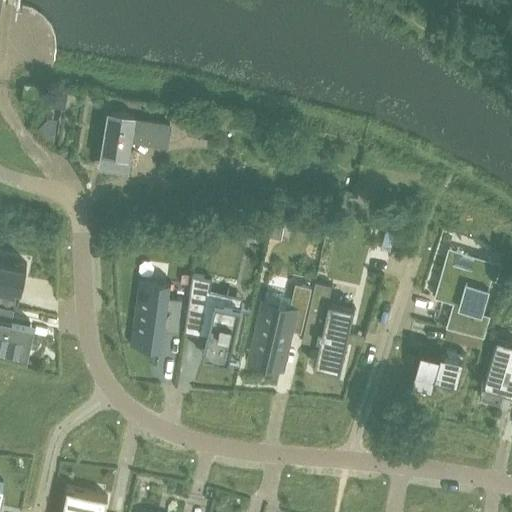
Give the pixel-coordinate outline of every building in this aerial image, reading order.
[(24,82),(23,93),(41,95),(42,84),(24,82)] [(64,107),(67,91),(52,89),(50,105),(64,107)] [(113,112),(105,152),(103,164),(126,168),(131,139),(167,145),(171,125),(135,118),(135,116),(113,112)] [(191,117),(189,134),(212,138),(214,120),(191,117)] [(281,237),(284,225),(271,222),(269,234),(281,237)] [(0,297),(18,301),(27,262),(0,256),(0,297)] [(457,302),(450,327),(483,335),(490,313),(482,310),(491,277),(496,278),(496,277),(494,276),(496,267),(475,260),(473,266),(452,260),(446,281),(442,280),(437,295),(435,294),(434,296),(457,302)] [(191,282),(184,330),(200,333),(200,331),(208,333),(207,335),(203,355),(228,360),(233,341),(239,311),(240,306),(208,299),(210,288),(209,288),(212,278),(204,276),(204,275),(192,273),(191,282)] [(139,326),(132,326),(130,343),(162,348),(165,329),(178,331),(182,298),(169,296),(171,280),(146,277),(139,326)] [(316,356),(342,362),(354,305),(329,299),(332,283),(315,279),(302,340),(318,343),(316,356)] [(258,327),(253,349),(283,356),(290,327),(301,330),(312,284),(296,280),(293,293),(292,300),(265,294),(259,321),(257,320),(256,327),(258,327)] [(14,307),(0,303),(0,340),(24,346),(25,340),(29,325),(11,321),(14,307)] [(483,335),(450,327),(447,337),(481,345),(483,335)] [(500,400),(499,403),(501,404),(505,390),(511,391),(511,346),(495,341),(484,380),(482,380),(481,384),(483,384),(480,395),(500,400)] [(420,347),(414,371),(439,377),(439,378),(457,382),(465,351),(446,347),(445,353),(420,347)] [(104,511),(108,495),(68,486),(61,511),(104,511)]
